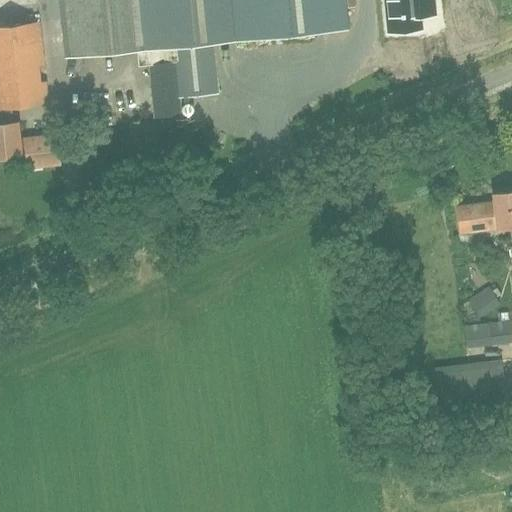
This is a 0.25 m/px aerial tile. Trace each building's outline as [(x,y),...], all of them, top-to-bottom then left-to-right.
[(219,94),(214,43),(245,41),(241,0),(60,0),(66,57),(137,50),(139,67),(150,65),(175,63),(178,98),(219,94)] [(391,0),(394,36),(426,33),(423,2),(438,0),(437,0),(391,0)] [(330,14),(332,29),(357,25),(354,10),(330,14)] [(25,151),(24,139),(20,140),(19,122),(12,123),(11,107),(47,103),(45,82),(40,83),(39,67),(43,66),(39,23),(0,27),(0,157),(22,155),(22,151),(25,151)] [(150,65),(155,118),(180,116),(178,98),(175,63),(150,65)] [(27,168),(61,165),(58,135),(24,139),(25,151),(26,151),(27,168)] [(511,251),(511,192),(494,194),(495,202),(457,207),(461,233),(498,228),(498,230),(510,228),(511,241),(511,248),(511,251)] [(481,319),(501,305),(490,288),(469,301),(481,319)] [(467,349),(511,343),(511,324),(511,322),(465,327),(467,349)] [(441,426),(508,417),(501,361),(433,369),(441,426)]
